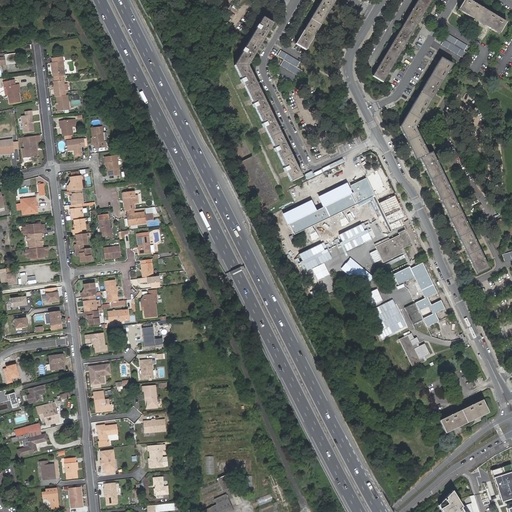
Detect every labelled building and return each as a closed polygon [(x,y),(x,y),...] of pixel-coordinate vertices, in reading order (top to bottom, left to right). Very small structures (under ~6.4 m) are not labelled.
[(334,0),(321,0),(294,43),(305,50),(335,1),(334,0)] [(417,0),(408,17),(372,76),(383,83),(389,72),(407,42),(418,23),(431,0),(417,0)] [(487,26),(499,34),(506,22),(470,0),(463,0),(458,8),(487,26)] [(263,18),(235,66),(291,182),(301,176),(248,66),(274,24),(263,18)] [(469,47),(449,34),(445,40),(466,52),(469,47)] [(466,60),(469,54),(466,52),(445,40),(443,46),(466,60)] [(301,62),(282,51),(278,56),(285,60),(281,66),(301,78),(305,72),(298,68),(301,62)] [(17,64),(16,54),(5,55),(5,54),(0,54),(0,68),(1,68),(0,66),(17,64)] [(468,256),(481,251),(477,243),(465,218),(459,207),(448,183),(443,173),(432,152),(428,154),(415,127),(427,108),(436,93),(450,69),(453,65),(441,58),(438,62),(435,67),(426,82),(423,86),(415,100),(412,104),(399,127),(404,136),(412,154),(415,160),(419,158),(425,170),(434,188),(468,256)] [(54,69),(55,77),(56,77),(65,76),(67,76),(66,69),(65,62),(54,64),(55,69),(54,69)] [(56,82),(55,82),(56,87),(56,89),(57,97),(58,97),(67,96),(66,89),(69,88),(68,84),(66,84),(65,76),(56,77),(56,78),(56,82)] [(19,93),(17,85),(15,85),(14,80),(3,82),(6,95),(8,95),(10,104),(12,104),(20,102),(19,93)] [(71,110),(69,95),(67,96),(58,97),(59,103),(59,108),(60,111),(71,110)] [(26,116),(22,117),(24,133),(34,132),(33,124),(33,123),(32,124),(31,122),(32,121),(32,116),(32,115),(32,111),(25,112),(26,116)] [(63,128),(64,136),(66,136),(72,135),(74,135),(73,127),(77,126),(76,120),(64,121),(65,128),(63,128)] [(92,129),(94,143),(105,142),(103,127),(92,129)] [(24,141),(25,149),(26,158),(37,156),(35,141),(35,136),(19,138),(19,142),(24,141)] [(0,140),(0,154),(14,152),(14,150),(13,142),(13,139),(0,140)] [(84,139),(67,141),(68,151),(75,150),(76,156),(81,155),(80,147),(85,146),(84,139)] [(107,163),(108,167),(109,176),(119,175),(117,156),(105,158),(105,163),(107,163)] [(81,176),(71,177),(72,180),(72,184),(69,185),(68,185),(69,189),(70,189),(81,188),(82,188),(81,176)] [(352,194),(346,183),(317,197),(322,207),(316,210),(311,200),(282,214),(293,236),(373,197),(376,195),(367,177),(350,185),(354,193),(352,194)] [(83,203),(81,188),(70,189),(71,194),(73,194),(73,195),(71,196),(72,204),(81,203),(83,203)] [(376,195),(373,197),(389,233),(404,226),(401,219),(405,217),(395,196),(379,203),(376,195)] [(125,211),(134,210),(132,196),(123,197),(124,201),(124,203),(125,211)] [(21,204),(17,205),(17,211),(22,210),(23,215),(37,213),(36,198),(21,200),(21,204)] [(72,204),(70,204),(71,213),(73,213),(74,215),(72,215),(72,219),(74,219),(83,218),(81,203),(72,204)] [(129,218),(129,225),(144,223),(143,212),(126,214),(127,219),(129,218)] [(108,214),(98,216),(101,237),(111,235),(110,228),(108,214)] [(73,230),(74,234),(76,234),(82,233),(81,229),(85,228),(84,218),(83,218),(74,219),(75,224),(75,226),(76,230),(73,230)] [(42,233),(45,233),(45,229),(44,225),(40,225),(40,224),(26,226),(26,227),(23,227),(23,230),(23,233),(24,235),(28,235),(41,233),(42,233)] [(399,235),(390,239),(381,243),(375,246),(383,263),(404,253),(401,247),(404,245),(405,248),(410,245),(407,239),(409,238),(405,230),(398,233),(399,235)] [(41,237),(41,233),(28,235),(28,237),(28,241),(29,243),(29,246),(30,249),(43,247),(42,244),(41,244),(40,240),(42,240),(41,237)] [(75,245),(76,249),(83,248),(83,244),(87,243),(85,233),(82,233),(76,234),(77,239),(77,241),(78,244),(75,245)] [(148,233),(137,234),(138,247),(138,249),(139,254),(150,253),(150,252),(149,246),(148,233)] [(47,251),(47,247),(43,247),(30,249),(25,250),(26,252),(26,255),(26,257),(30,257),(30,259),(45,257),(44,255),(48,255),(47,251)] [(113,257),(115,257),(120,256),(119,247),(104,248),(105,258),(113,257)] [(83,248),(76,249),(77,253),(78,253),(80,253),(81,254),(81,256),(81,261),(89,260),(88,256),(90,255),(89,248),(83,248)] [(511,250),(503,254),(505,260),(511,257),(511,250)] [(482,254),(481,251),(468,256),(470,260),(477,274),(489,268),(482,254)] [(398,285),(414,277),(425,298),(413,304),(414,307),(406,311),(415,328),(425,323),(427,327),(439,321),(435,313),(445,308),(441,300),(431,304),(428,297),(437,292),(423,262),(411,268),(410,266),(393,274),(398,285)] [(141,269),(141,271),(142,278),(152,277),(151,263),(140,264),(141,269)] [(15,273),(6,274),(7,278),(8,284),(16,283),(15,273)] [(115,290),(115,286),(114,280),(105,281),(107,301),(117,300),(115,290)] [(81,293),(82,297),(83,296),(94,295),(95,295),(94,287),(93,287),(92,283),(84,284),(84,289),(85,290),(85,292),(84,292),(82,292),(81,293)] [(156,302),(155,290),(148,291),(148,295),(151,294),(151,298),(140,299),(141,305),(143,304),(143,306),(144,317),(155,316),(154,302),(156,302)] [(58,292),(46,294),(47,302),(59,301),(58,292)] [(84,307),(85,312),(96,310),(94,295),(83,296),(84,305),(86,305),(86,307),(84,307)] [(26,297),(9,299),(11,307),(27,305),(26,297)] [(85,312),(83,312),(84,316),(85,316),(87,316),(88,317),(88,319),(89,324),(97,323),(96,319),(98,318),(97,310),(96,310),(85,312)] [(127,310),(115,311),(113,311),(108,312),(109,322),(124,320),(129,319),(127,310)] [(60,311),(49,312),(50,325),(61,324),(60,311)] [(26,318),(14,320),(15,328),(27,326),(26,318)] [(142,332),(144,346),(155,345),(152,326),(140,328),(141,332),(142,332)] [(105,350),(104,346),(103,333),(85,336),(85,343),(90,342),(94,341),(94,347),(95,352),(105,351),(105,350)] [(399,339),(413,367),(425,361),(423,356),(420,358),(415,349),(419,347),(416,343),(413,344),(408,334),(399,339)] [(63,359),(63,354),(49,356),(51,370),(64,368),(64,361),(63,361),(62,360),(63,359)] [(140,361),(142,375),(140,375),(140,380),(153,378),(150,359),(140,361)] [(16,364),(6,366),(6,368),(3,369),(7,384),(12,382),(11,379),(19,377),(16,364)] [(110,364),(90,367),(92,384),(101,383),(100,375),(105,375),(111,374),(110,364)] [(28,382),(36,380),(34,372),(26,374),(28,382)] [(43,385),(29,389),(30,395),(26,395),(28,403),(40,400),(39,396),(38,396),(37,395),(38,394),(45,393),(43,385)] [(147,398),(147,400),(148,405),(151,408),(157,406),(155,385),(142,387),(143,391),(144,391),(145,398),(147,398)] [(4,390),(0,390),(0,401),(10,399),(13,407),(19,406),(15,392),(5,395),(4,393),(5,393),(4,390)] [(105,405),(103,391),(94,392),(97,412),(112,410),(111,405),(105,405)] [(484,399),(440,419),(446,432),(490,412),(484,399)] [(46,404),(41,405),(37,406),(38,412),(39,412),(41,418),(44,417),(46,425),(57,422),(54,413),(57,413),(55,407),(47,409),(46,404)] [(156,420),(151,421),(144,421),(145,432),(165,430),(164,420),(156,420)] [(40,430),(41,430),(39,424),(27,427),(14,430),(16,437),(40,430)] [(105,425),(97,426),(97,430),(99,430),(100,442),(101,447),(110,446),(109,442),(108,441),(108,435),(118,434),(117,425),(105,426),(105,425)] [(10,438),(11,443),(18,441),(22,440),(27,439),(29,447),(25,448),(18,450),(20,456),(37,451),(35,443),(47,440),(45,434),(42,435),(40,430),(16,437),(10,438)] [(163,466),(161,450),(163,449),(163,445),(148,446),(148,451),(150,451),(151,459),(152,459),(152,467),(163,466)] [(113,459),(115,459),(113,450),(102,452),(102,456),(102,460),(104,460),(105,470),(106,470),(106,473),(115,472),(114,469),(115,468),(113,459)] [(213,474),(214,456),(205,456),(205,474),(213,474)] [(77,470),(76,462),(75,458),(65,459),(67,479),(77,478),(77,470)] [(41,466),(43,479),(55,478),(54,464),(48,465),(47,461),(39,462),(40,466),(41,466)] [(511,467),(511,464),(490,470),(500,502),(511,498),(511,467)] [(287,501),(275,472),(267,475),(278,504),(287,501)] [(218,479),(223,490),(232,486),(227,475),(218,479)] [(154,489),(155,495),(169,494),(168,486),(164,486),(163,477),(153,477),(154,484),(155,484),(156,488),(154,489)] [(116,483),(105,484),(108,504),(118,503),(116,483)] [(79,492),(81,491),(81,487),(69,488),(71,508),(76,507),(76,504),(82,503),(82,498),(80,499),(79,492)] [(51,502),(58,502),(56,488),(46,489),(46,492),(42,492),(43,498),(46,497),(47,499),(51,502)] [(465,511),(453,492),(439,506),(443,511),(465,511)] [(259,505),(273,501),(271,494),(257,497),(259,505)] [(221,505),(215,508),(217,511),(238,511),(230,495),(218,500),(221,505)]
